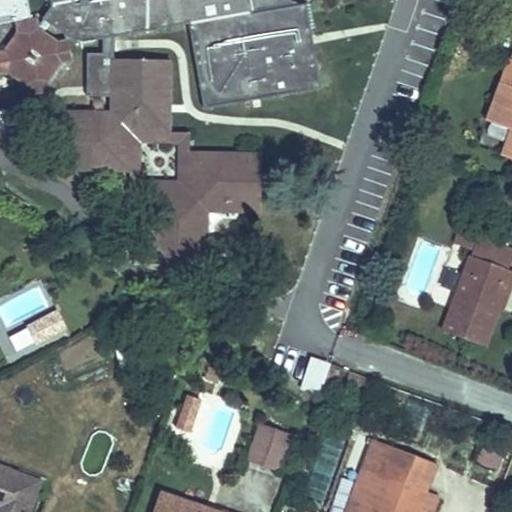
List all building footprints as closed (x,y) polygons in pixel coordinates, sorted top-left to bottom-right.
[(26,0),(0,0),(0,22),(29,17),(26,0)] [(79,37),(81,50),(111,44),(110,58),(94,58),(94,93),(122,93),(122,56),(122,42),(183,29),(201,114),(320,90),(303,3),(291,5),(278,0),(55,0),(58,13),(50,27),(70,39),(79,37)] [(47,25),(45,17),(42,18),(45,29),(40,31),(44,53),(21,56),(22,62),(10,63),(11,67),(20,66),(42,82),(44,91),(62,87),(60,78),(74,57),(82,55),(81,50),(79,37),(70,39),(50,27),(47,25)] [(45,29),(42,18),(31,21),(32,26),(21,48),(19,51),(9,52),(10,63),(22,62),(21,56),(44,53),(40,31),(45,29)] [(511,54),(502,78),(487,114),(511,122),(503,145),(511,148),(511,54)] [(69,110),(68,165),(68,170),(137,172),(137,166),(137,141),(145,141),(148,135),(148,134),(148,130),(149,124),(174,124),(176,58),(122,56),(122,93),(122,111),(113,111),(113,101),(102,101),(101,111),(69,110)] [(195,124),(174,124),(174,134),(186,134),(185,184),(145,183),(145,172),(137,172),(137,192),(155,193),(191,193),(195,189),(195,145),(195,124)] [(148,130),(148,134),(174,134),(174,124),(149,124),(148,130)] [(137,141),(137,166),(137,172),(145,172),(145,167),(145,141),(137,141)] [(268,146),(195,145),(195,189),(191,193),(155,193),(155,236),(133,236),(133,252),(214,253),(214,213),(214,199),(228,199),(268,199),(268,146)] [(228,204),(228,199),(214,199),(214,213),(219,213),(228,204)] [(511,261),(511,258),(511,241),(480,230),(474,247),(511,261)] [(483,343),(498,307),(493,304),(501,281),(511,284),(511,261),(474,247),(444,327),(483,343)] [(493,304),(498,307),(505,309),(511,292),(511,284),(501,281),(493,304)] [(16,352),(65,327),(55,308),(6,334),(16,352)] [(195,421),(202,402),(195,400),(196,398),(191,396),(184,417),(195,421)] [(263,414),(251,447),(276,457),(290,424),(263,414)] [(497,466),(504,443),(482,435),(474,458),(497,466)] [(436,459),(372,436),(346,511),(420,511),(429,488),(426,487),(436,459)] [(0,503),(6,506),(22,461),(0,452),(0,503)] [(166,480),(155,510),(159,511),(245,511),(246,510),(166,480)] [(305,511),(321,511),(323,508),(309,503),(305,511)]
